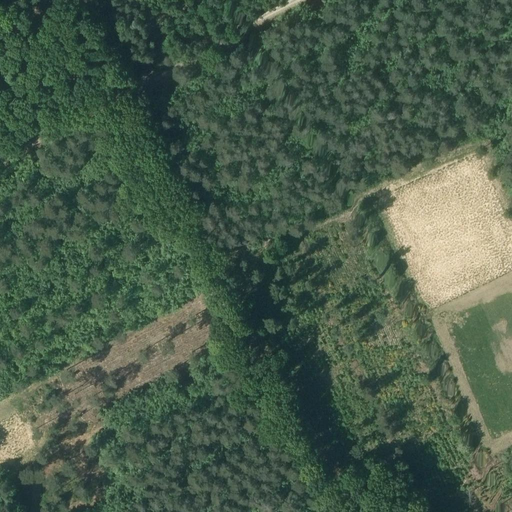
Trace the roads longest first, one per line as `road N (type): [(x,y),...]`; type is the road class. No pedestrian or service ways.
road 1 (track): [(120,90),(340,511)]
road 2 (track): [(120,90),(301,0)]
road 3 (track): [(0,148),(120,90)]
